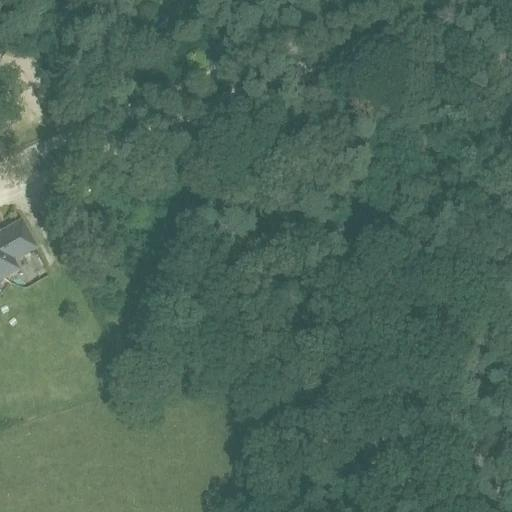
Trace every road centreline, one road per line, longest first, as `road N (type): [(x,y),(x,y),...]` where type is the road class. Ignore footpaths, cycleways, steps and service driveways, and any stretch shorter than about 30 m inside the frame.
road 1 (unclassified): [(0,194),(462,0)]
road 2 (unclassified): [(411,0),(0,173)]
road 3 (track): [(511,354),(499,511)]
road 4 (track): [(505,0),(511,149)]
